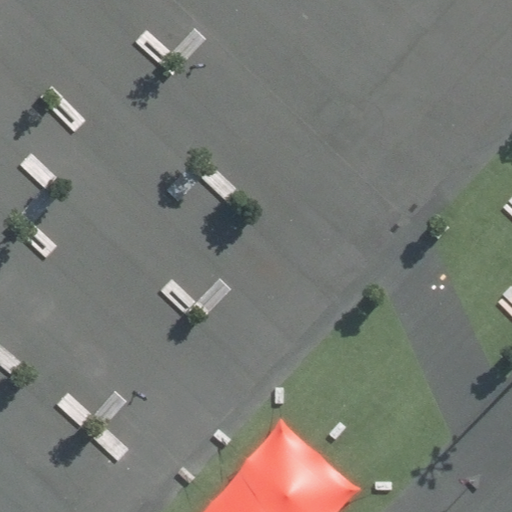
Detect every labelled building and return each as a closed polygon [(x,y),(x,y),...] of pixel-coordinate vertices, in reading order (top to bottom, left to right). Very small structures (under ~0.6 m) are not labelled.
[(135,96),(144,101),(181,105),(192,102),(202,98),(211,92),(219,84),(226,76),(231,66),(235,55),(237,44),(237,33),(235,22),(232,12),(226,2),(224,0),(113,0),(108,9),(104,20),(102,31),(102,42),(103,53),(106,63),(111,73),(118,82),(126,90),(135,96)] [(332,15),(339,18),(371,20),(378,17),(384,13),(390,8),(394,3),(396,0),(318,0),(321,5),(327,10),(332,15)] [(492,40),(499,45),(511,45),(511,0),(467,0),(468,4),(470,13),(474,21),(479,28),(485,35),(492,40)] [(315,213),(324,218),(372,221),(381,217),(390,212),(397,206),(403,198),(408,190),(412,181),(414,171),(415,161),(414,151),(412,142),(408,133),(403,124),(396,117),(389,110),(380,105),(371,102),(361,99),(352,99),(342,100),(332,102),(323,106),(315,111),(307,117),(301,125),(296,133),(292,143),(290,152),(289,162),(290,172),(292,181),(296,191),(301,199),(308,206),(315,213)] [(163,316),(0,162),(0,327),(80,403),(163,316)] [(502,289),(510,293),(511,293),(511,187),(506,189),(498,194),(491,200),(485,207),(480,215),(476,224),(474,233),(474,242),(475,252),(478,261),(482,269),(487,277),(494,283),(502,289)] [(321,480),(331,470),(342,479),(332,490),(355,511),(432,511),(307,395),(271,433),(321,480)] [(0,461),(27,433),(0,406),(0,461)]
